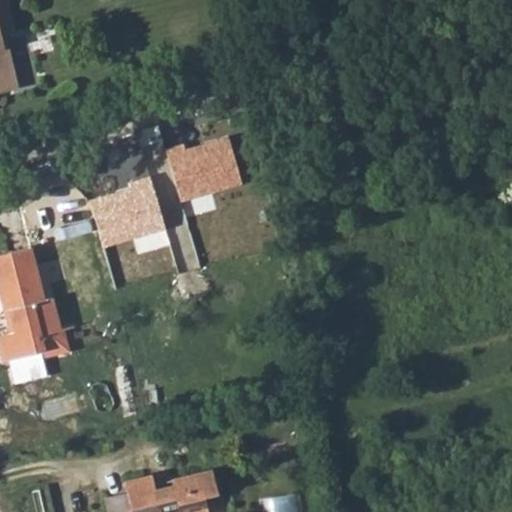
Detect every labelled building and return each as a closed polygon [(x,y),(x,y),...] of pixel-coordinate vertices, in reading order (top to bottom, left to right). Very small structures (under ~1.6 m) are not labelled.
[(0,0),(0,91),(16,88),(2,34),(13,30),(5,0),(0,0)] [(236,186),(223,139),(183,151),(181,144),(161,149),(176,203),(236,186)] [(96,173),(90,155),(72,162),(77,180),(96,173)] [(128,189),(87,200),(100,247),(160,230),(145,176),(126,182),(128,189)] [(31,245),(0,253),(0,294),(3,309),(9,308),(15,331),(9,332),(0,334),(0,338),(5,358),(9,357),(14,380),(44,372),(40,356),(40,353),(42,352),(41,349),(45,348),(41,335),(60,330),(51,298),(44,299),(31,245)] [(9,308),(3,309),(9,332),(15,331),(9,308)] [(63,329),(60,330),(41,335),(45,348),(41,349),(42,352),(40,353),(40,356),(67,348),(63,329)] [(107,503),(109,511),(160,511),(157,500),(176,495),(179,511),(208,511),(204,496),(217,492),(211,467),(171,477),(172,483),(155,487),(154,481),(151,474),(124,480),(126,490),(128,498),(107,503)] [(171,477),(166,478),(154,481),(155,487),(172,483),(171,477)] [(266,511),(304,511),(301,489),(264,495),(266,511)] [(105,496),(107,503),(128,498),(126,490),(105,496)]
